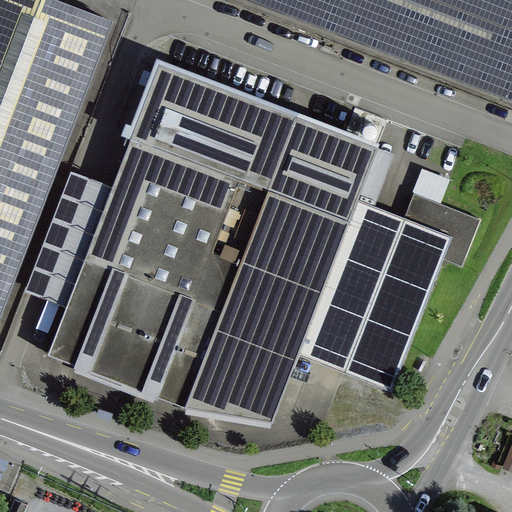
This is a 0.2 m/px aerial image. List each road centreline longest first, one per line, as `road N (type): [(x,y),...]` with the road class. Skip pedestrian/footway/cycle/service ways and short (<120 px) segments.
road 1 (unknown): [(0,388),(55,266),(149,0)]
road 2 (secondary): [(295,493),(72,444)]
road 3 (secondary): [(509,314),(418,444),(366,482)]
road 4 (secondary): [(416,511),(469,419),(509,314)]
road 5 (secondary): [(72,444),(206,511)]
